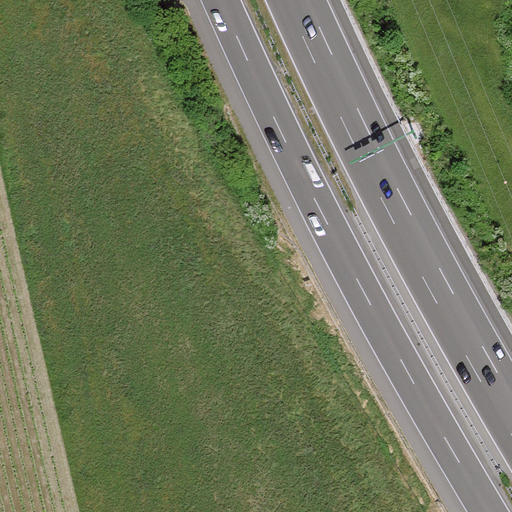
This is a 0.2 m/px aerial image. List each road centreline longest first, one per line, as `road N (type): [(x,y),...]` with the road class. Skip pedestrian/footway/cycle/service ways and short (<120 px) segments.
road 1 (motorway): [(220,0),(328,224),(489,511)]
road 2 (motorway): [(511,415),(389,193),(297,0)]
